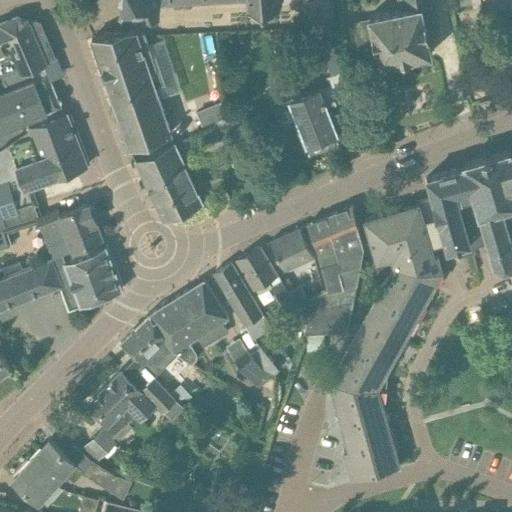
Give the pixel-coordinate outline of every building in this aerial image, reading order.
[(353,20),(359,49),(368,47),(377,45),(380,62),(432,52),(422,6),(431,4),(429,0),(399,0),(401,8),(370,14),(371,17),(353,20)] [(29,20),(17,15),(0,22),(0,71),(15,66),(18,73),(14,74),(18,83),(21,82),(25,85),(28,84),(32,95),(39,92),(36,84),(49,78),(47,72),(45,73),(41,64),(47,62),(29,20)] [(92,37),(129,146),(172,131),(150,70),(157,67),(145,33),(122,30),(92,37)] [(290,32),(272,39),(278,55),(297,48),(290,32)] [(290,98),(301,124),(302,127),(308,143),(311,142),(312,144),(324,139),(323,137),(337,131),(330,114),(327,106),(354,96),(346,77),(343,69),(333,41),(320,46),(331,73),(326,75),(329,83),(290,98)] [(61,106),(49,78),(36,84),(39,92),(32,95),(28,84),(25,85),(21,82),(18,83),(14,74),(18,73),(15,66),(0,71),(0,145),(16,131),(13,125),(61,106)] [(87,164),(67,112),(30,126),(31,129),(8,144),(0,149),(0,203),(15,199),(13,193),(87,164)] [(202,201),(174,141),(136,158),(164,218),(202,201)] [(511,205),(511,154),(511,152),(510,149),(465,161),(466,165),(428,175),(435,203),(439,214),(446,240),(448,248),(454,246),(457,257),(475,251),(474,246),(487,242),(494,264),(503,271),(511,268),(511,240),(503,208),(511,205)] [(22,221),(15,199),(0,203),(0,247),(12,244),(7,226),(22,221)] [(103,238),(89,202),(60,213),(58,208),(38,216),(53,256),(103,238)] [(343,358),(330,380),(340,417),(349,448),(344,449),(349,468),(352,477),(400,463),(395,447),(391,448),(390,441),(389,438),(393,437),(395,436),(395,437),(396,436),(396,434),(394,435),(395,435),(393,435),(388,437),(386,429),(385,427),(389,426),(385,412),(382,399),(375,398),(377,389),(377,387),(384,387),(385,388),(387,388),(387,386),(386,386),(380,386),(377,385),(378,373),(384,374),(391,363),(398,350),(396,349),(395,348),(396,346),(400,339),(403,341),(405,342),(406,343),(407,341),(406,341),(405,341),(400,338),(403,333),(405,329),(409,330),(416,317),(425,302),(421,300),(425,293),(426,291),(428,291),(432,294),(433,295),(434,293),(433,292),(433,293),(429,291),(427,289),(432,280),(436,282),(442,270),(437,253),(434,254),(431,245),(431,244),(432,244),(446,240),(439,214),(438,214),(424,218),(421,207),(419,202),(403,207),(404,210),(402,211),(394,213),(393,209),(392,207),(393,207),(392,206),(390,206),(390,208),(391,207),(393,213),(387,215),(382,216),(381,213),(365,217),(371,238),(377,260),(392,256),(394,265),(381,288),(369,311),(355,335),(343,358)] [(330,214),(308,223),(315,241),(318,249),(324,272),(328,289),(322,291),(327,304),(354,297),(357,278),(360,262),(363,246),(354,211),(352,204),(330,214)] [(314,257),(301,226),(271,239),(282,264),(297,258),(299,264),(314,257)] [(271,261),(261,244),(236,258),(257,294),(272,286),(285,310),(296,303),(288,290),(287,290),(271,261)] [(122,288),(106,245),(65,261),(62,253),(53,256),(0,276),(0,308),(60,285),(69,308),(122,288)] [(262,311),(233,260),(214,271),(244,322),(262,311)] [(228,315),(204,278),(149,312),(166,339),(173,349),(191,362),(195,359),(196,358),(197,356),(197,353),(196,350),(189,339),(211,326),(218,338),(229,331),(222,319),(228,315)] [(301,283),(288,290),(296,303),(296,304),(309,297),(301,283)] [(309,297),(296,304),(306,323),(304,333),(347,330),(354,297),(327,304),(322,291),(309,297)] [(149,312),(121,341),(142,360),(148,355),(158,364),(173,349),(166,339),(149,312)] [(306,334),(306,336),(307,350),(325,349),(323,332),(306,334)] [(0,342),(2,341),(0,337),(0,374),(10,367),(0,352),(0,342)] [(261,345),(253,352),(260,360),(265,367),(273,360),(261,345)] [(249,347),(234,358),(259,387),(273,376),(265,367),(260,360),(253,352),(249,347)] [(162,409),(175,397),(154,375),(155,374),(146,365),(144,368),(134,357),(123,368),(122,367),(87,401),(107,422),(104,425),(113,434),(114,433),(119,437),(133,424),(128,419),(136,411),(140,416),(155,401),(162,409)] [(181,383),(172,391),(179,397),(192,395),(181,383)] [(452,441),(464,418),(456,413),(444,436),(452,441)] [(115,443),(101,428),(87,442),(101,456),(115,443)] [(75,461),(50,438),(32,458),(57,481),(65,473),(71,478),(81,467),(75,461)] [(258,465),(262,449),(249,446),(245,462),(258,465)] [(57,481),(32,458),(14,479),(39,501),(57,481)] [(92,458),(82,471),(108,488),(117,474),(92,458)] [(83,493),(80,505),(97,509),(100,497),(83,493)] [(107,499),(103,511),(152,511),(153,510),(107,499)]
